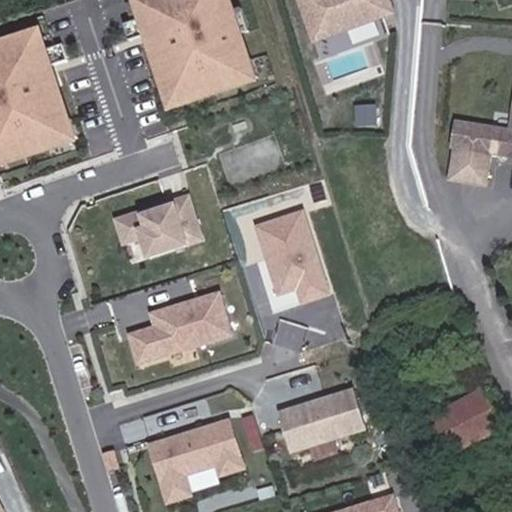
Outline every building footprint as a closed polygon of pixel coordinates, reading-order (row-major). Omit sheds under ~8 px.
[(249,63),(240,37),(232,13),(228,2),(227,0),(142,0),(138,2),(143,19),(124,25),(130,41),(149,35),(167,90),(176,87),(182,105),(245,83),(240,66),(249,63)] [(301,0),(313,31),(328,26),(332,37),(395,14),(390,0),(301,0)] [(250,33),(243,10),(232,13),(240,37),(250,33)] [(324,58),(388,37),(383,22),(319,43),(324,58)] [(328,26),(313,31),(317,43),(332,37),(328,26)] [(68,122),(50,68),(69,62),(63,46),(44,52),(39,34),(0,47),(0,162),(1,164),(65,143),(59,125),(68,122)] [(259,79),(253,61),(249,63),(240,66),(245,83),(259,79)] [(167,90),(162,91),(168,109),(182,105),(176,87),(167,90)] [(78,139),(72,121),(68,122),(59,125),(65,143),(78,139)] [(511,130),(511,133),(458,124),(454,148),(457,149),(452,181),(486,186),(491,154),(511,157),(511,130)] [(144,214),(118,222),(126,245),(144,239),(151,259),(204,242),(190,199),(161,208),(163,212),(145,217),(144,214)] [(330,297),(304,215),(259,229),(269,262),(275,260),(286,295),(299,290),(304,305),(330,297)] [(233,336),(221,296),(154,316),(159,330),(133,338),(141,364),(169,356),(168,351),(194,343),(195,348),(233,336)] [(416,372),(408,348),(393,352),(400,377),(416,372)] [(367,432),(355,392),(281,414),(293,454),(367,432)] [(443,458),(501,428),(483,393),(424,424),(443,458)] [(232,423),(154,447),(171,503),(192,496),(186,476),(188,476),(206,470),(208,470),(211,480),(246,470),(232,423)] [(115,452),(104,455),(109,473),(120,469),(115,452)] [(212,489),(206,470),(188,476),(194,495),(212,489)] [(397,511),(393,500),(352,511),(397,511)]
